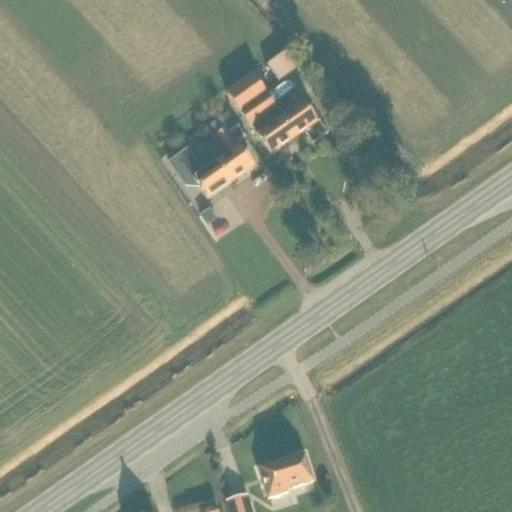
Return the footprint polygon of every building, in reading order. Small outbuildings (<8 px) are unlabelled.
[(268,66),(280,84),(300,70),(288,53),(268,66)] [(255,139),(268,158),(315,125),(302,106),(300,107),(293,97),(285,103),(292,113),(279,122),(273,113),(275,112),(253,80),(226,98),(249,130),(250,129),(256,138),(255,139)] [(215,167),(229,186),(252,170),(239,151),(247,144),(233,124),(226,115),(204,131),(211,140),(215,138),(229,157),(215,167)] [(229,186),(215,167),(202,177),(191,161),(197,157),(187,143),(159,163),(177,185),(189,177),(194,182),(192,183),(206,202),(229,186)] [(200,218),(206,228),(215,222),(208,213),(200,218)] [(312,484),(304,457),(278,465),(277,463),(257,469),(267,500),(288,494),(287,492),(312,484)] [(249,511),(246,498),(225,504),(226,511),(249,511)]
